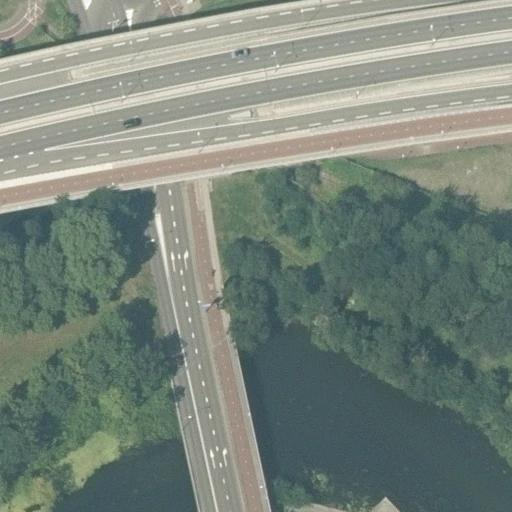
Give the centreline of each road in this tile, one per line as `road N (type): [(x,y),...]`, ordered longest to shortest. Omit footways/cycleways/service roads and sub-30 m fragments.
road 1 (primary): [(511,22),(275,59),(0,116)]
road 2 (primary): [(5,149),(160,113),(511,56)]
road 3 (secondary): [(224,511),(118,11)]
road 4 (primary): [(5,149),(128,149),(511,90)]
road 5 (primary): [(427,0),(0,80)]
